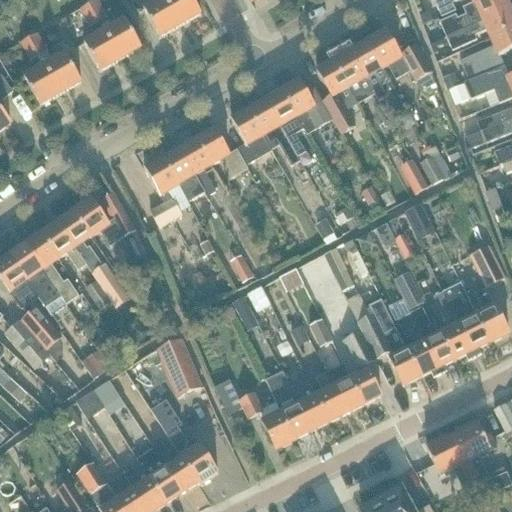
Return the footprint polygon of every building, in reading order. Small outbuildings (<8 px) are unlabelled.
[(83,0),(89,8),(95,4),(97,3),(102,0),(83,0)] [(159,45),(180,33),(161,0),(158,0),(155,3),(157,6),(142,14),(159,45)] [(161,0),(180,33),(201,21),(189,0),(161,0)] [(470,0),(474,7),(490,0),(436,0),(433,2),(441,20),(455,14),(452,7),(466,0),(470,0)] [(503,0),(490,0),(474,7),(464,12),(466,19),(458,22),(457,20),(440,27),(447,41),(463,34),(509,13),(503,0)] [(110,27),(106,21),(97,3),(95,4),(89,8),(98,25),(102,32),(121,66),(141,55),(124,26),(112,33),(109,28),(110,27)] [(90,30),(98,25),(89,8),(80,13),(90,30)] [(491,42),(511,33),(511,19),(509,13),(463,34),(447,41),(452,54),(477,44),(475,39),(487,34),(491,42)] [(425,17),(419,19),(423,28),(432,25),(430,19),(425,17)] [(69,20),(61,24),(65,32),(73,27),(69,20)] [(99,78),(121,66),(102,32),(95,36),(98,40),(83,49),(99,78)] [(504,69),(500,60),(511,54),(511,33),(491,42),(494,49),(460,65),(469,84),(469,86),(499,73),(499,72),(504,69)] [(37,61),(38,60),(47,55),(37,38),(28,43),(37,61)] [(419,54),(401,62),(387,38),(368,48),(369,50),(382,74),(383,73),(389,70),(395,83),(409,77),(415,88),(430,81),(431,80),(419,54)] [(42,66),(38,60),(37,61),(28,43),(20,47),(30,65),(36,76),(23,83),(39,112),(59,101),(41,67),(42,66)] [(390,85),(383,73),(382,74),(369,50),(353,59),(375,98),(374,98),(378,105),(387,100),(381,90),(390,85)] [(10,56),(1,61),(5,69),(15,64),(10,56)] [(366,103),(374,98),(375,98),(353,59),(335,68),(358,107),(366,103)] [(51,67),(43,72),(59,101),(81,89),(65,60),(51,67)] [(346,114),(358,107),(335,68),(319,78),(335,106),(326,111),(334,124),(335,127),(334,127),(341,139),(347,149),(352,147),(346,136),(355,131),(346,114)] [(499,108),(511,102),(511,81),(508,83),(504,85),(499,73),(469,86),(469,84),(464,86),(471,104),(494,95),(499,108)] [(448,93),(459,88),(455,78),(444,82),(448,93)] [(0,137),(10,130),(0,116),(0,106),(13,96),(0,79),(0,137)] [(430,81),(419,87),(424,95),(434,90),(430,81)] [(334,124),(326,111),(324,106),(315,112),(301,88),(284,98),(303,133),(307,139),(316,134),(334,124)] [(463,88),(449,94),(455,108),(469,103),(463,88)] [(295,138),(303,133),(284,98),(274,104),(271,99),(264,102),(298,160),(305,156),(295,138)] [(297,161),(298,160),(264,102),(258,106),(261,111),(251,117),(264,141),(272,137),(291,170),(300,165),(297,161)] [(511,123),(511,111),(476,126),(481,136),(511,123)] [(264,141),(251,117),(233,127),(245,148),(236,153),(237,154),(246,170),(272,155),(264,141)] [(412,118),(401,124),(407,134),(418,128),(412,118)] [(511,123),(481,136),(485,147),(511,137),(511,123)] [(237,154),(229,159),(216,136),(199,147),(212,170),(220,166),(230,183),(248,173),(246,170),(237,154)] [(204,175),(212,170),(199,147),(189,152),(186,147),(179,151),(200,188),(205,197),(207,201),(208,200),(216,195),(204,175)] [(511,149),(494,156),(499,170),(502,169),(503,170),(511,165),(511,149)] [(176,159),(166,165),(185,197),(190,206),(205,197),(200,188),(179,151),(173,154),(176,159)] [(455,152),(446,156),(449,165),(458,161),(455,152)] [(445,183),(444,182),(435,166),(432,161),(420,168),(432,189),(445,183)] [(435,166),(444,182),(451,178),(442,162),(435,166)] [(172,205),(185,197),(166,165),(165,164),(163,165),(160,165),(151,170),(150,173),(145,176),(163,208),(150,216),(159,232),(180,220),(172,205)] [(511,165),(503,170),(506,178),(511,175),(511,165)] [(403,179),(415,199),(428,191),(417,172),(403,179)] [(372,192),(363,197),(369,208),(378,203),(372,192)] [(92,243),(100,237),(110,250),(124,240),(125,241),(134,235),(119,205),(115,195),(100,204),(112,224),(106,228),(91,207),(74,218),(75,219),(91,242),(92,243)] [(422,208),(404,217),(416,241),(434,233),(422,208)] [(438,209),(431,213),(437,226),(445,221),(438,209)] [(498,226),(506,223),(502,212),(494,215),(498,226)] [(338,219),(347,237),(359,231),(349,213),(338,219)] [(83,248),(91,242),(75,219),(65,225),(62,220),(55,225),(86,269),(92,278),(92,279),(115,312),(129,302),(106,268),(103,270),(89,251),(87,252),(83,248)] [(396,246),(405,263),(416,258),(406,238),(405,239),(396,222),(386,227),(387,228),(396,246)] [(78,275),(86,269),(55,225),(50,229),(53,234),(43,241),(59,264),(67,259),(78,275)] [(334,237),(328,227),(318,232),(324,243),(334,237)] [(387,228),(376,234),(385,251),(396,246),(387,228)] [(369,236),(357,243),(363,255),(375,248),(369,236)] [(52,269),(59,264),(43,241),(27,252),(42,276),(61,302),(66,309),(79,300),(68,284),(64,287),(52,269)] [(208,245),(201,249),(207,258),(214,255),(208,245)] [(353,258),(357,256),(352,245),(344,249),(346,254),(353,258)] [(489,251),(469,261),(485,292),(486,292),(505,282),(489,251)] [(46,312),(61,302),(42,276),(27,252),(10,263),(37,302),(39,301),(46,312)] [(335,254),(324,259),(343,297),(354,291),(346,275),(335,254)] [(22,313),(37,302),(10,263),(0,269),(0,280),(11,297),(22,313)] [(243,287),(253,282),(245,268),(235,273),(243,287)] [(394,284),(409,315),(425,307),(409,276),(394,284)] [(110,307),(96,286),(85,293),(99,314),(110,307)] [(424,286),(418,288),(424,301),(430,298),(424,286)] [(262,291),(248,298),(257,316),(271,309),(262,291)] [(452,292),(443,296),(452,314),(459,330),(475,361),(481,358),(478,353),(490,347),(477,321),(476,320),(472,312),(464,316),(452,292)] [(480,308),(472,312),(476,320),(477,321),(490,347),(508,338),(485,292),(475,298),(480,308)] [(475,361),(459,330),(443,296),(433,301),(450,335),(443,338),(455,364),(465,359),(468,365),(475,361)] [(388,337),(384,339),(374,318),(370,320),(359,298),(347,304),(350,310),(349,310),(357,327),(361,335),(376,365),(388,360),(403,390),(420,382),(408,355),(407,356),(403,347),(402,348),(395,352),(388,337)] [(244,303),(234,309),(243,326),(253,320),(244,303)] [(381,304),(369,310),(374,318),(384,339),(388,337),(396,333),(395,332),(381,304)] [(434,343),(428,331),(431,329),(422,311),(411,317),(440,379),(447,375),(444,370),(455,364),(443,338),(434,343)] [(21,326),(47,355),(63,342),(37,312),(21,325),(21,326)] [(434,381),(440,379),(411,317),(397,324),(405,342),(411,339),(417,351),(408,355),(420,382),(431,376),(434,381)] [(165,319),(153,326),(158,335),(170,327),(165,319)] [(21,326),(21,325),(21,324),(4,338),(35,374),(51,361),(47,355),(21,326)] [(322,324),(309,330),(320,352),(333,345),(322,324)] [(302,329),(292,334),(298,349),(309,344),(302,329)] [(358,374),(376,365),(361,335),(343,343),(358,374)] [(106,338),(93,347),(101,358),(114,350),(106,338)] [(178,403),(202,392),(181,345),(157,356),(178,403)] [(88,363),(99,379),(108,372),(98,357),(88,363)] [(352,384),(350,385),(343,369),(326,377),(346,418),(364,409),(352,384)] [(0,371),(0,387),(19,406),(27,397),(16,387),(11,382),(10,382),(3,375),(0,371)] [(266,388),(277,409),(294,444),(312,436),(288,388),(282,376),(265,384),(266,388)] [(352,384),(364,409),(381,401),(369,376),(352,384)] [(329,427),(346,418),(326,377),(316,382),(324,398),(317,402),(329,427)] [(329,427),(317,402),(307,383),(298,387),(296,384),(288,388),(312,436),(329,427)] [(92,395),(104,413),(105,413),(109,418),(124,409),(109,384),(92,395)] [(294,444),(277,409),(263,416),(254,397),(239,405),(230,388),(216,394),(228,418),(242,411),(248,424),(258,419),(263,427),(261,428),(275,455),(295,445),(294,444)] [(87,423),(104,413),(92,395),(76,405),(87,423)] [(150,413),(183,463),(198,488),(198,489),(217,477),(193,439),(186,444),(177,430),(181,427),(165,403),(150,413)] [(493,414),(506,438),(511,434),(511,419),(506,408),(493,414)] [(82,428),(71,410),(61,417),(72,434),(82,428)] [(464,436),(452,441),(473,484),(475,488),(488,482),(482,469),(480,469),(477,463),(496,454),(489,440),(484,443),(477,430),(476,431),(473,425),(462,431),(464,436)] [(0,446),(2,448),(9,441),(0,431),(0,446)] [(437,442),(426,448),(429,453),(427,454),(440,480),(458,471),(466,487),(472,484),(473,484),(452,441),(447,444),(440,448),(437,442)] [(198,488),(183,463),(176,467),(164,448),(154,454),(167,473),(182,498),(198,488)] [(165,509),(182,498),(167,473),(154,454),(137,464),(139,468),(165,509)] [(144,511),(123,478),(110,457),(98,465),(101,470),(106,478),(102,480),(118,504),(122,511),(144,511)] [(102,480),(97,473),(94,467),(76,479),(90,500),(91,499),(99,511),(122,511),(118,504),(102,480)] [(144,511),(160,511),(165,509),(139,468),(123,478),(144,511)] [(481,488),(486,500),(511,491),(506,479),(481,488)] [(466,487),(460,490),(469,510),(482,503),(475,488),(473,484),(472,484),(466,487)] [(86,511),(71,486),(56,495),(66,511),(86,511)] [(382,503),(380,504),(384,511),(429,511),(425,511),(410,511),(400,494),(386,502),(382,504),(382,503)] [(433,499),(438,510),(447,506),(442,495),(433,499)]
